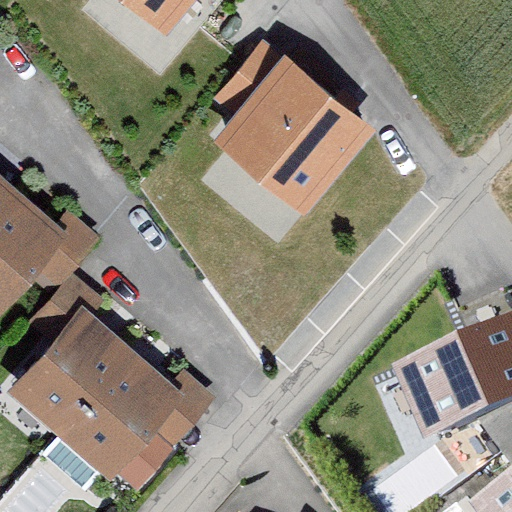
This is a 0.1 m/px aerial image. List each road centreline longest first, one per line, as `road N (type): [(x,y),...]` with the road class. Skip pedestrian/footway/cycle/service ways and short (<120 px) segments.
road 1 (unknown): [(0,93),(292,396),(356,511)]
road 2 (residential): [(185,511),(511,151)]
